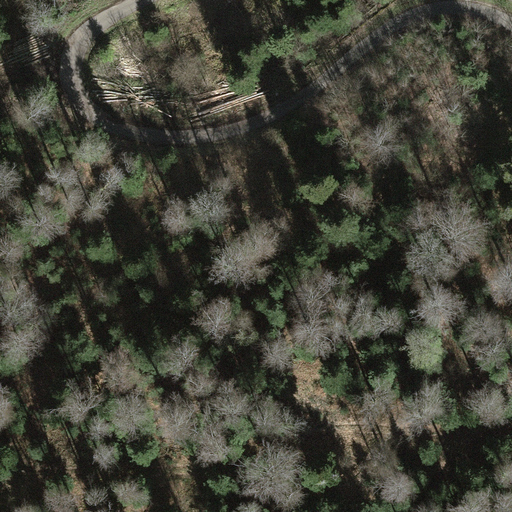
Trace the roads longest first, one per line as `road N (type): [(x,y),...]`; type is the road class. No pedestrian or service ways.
road 1 (track): [(511,20),(486,7),(422,9),(274,117),(179,138),(103,123),(83,107),(73,82),(74,53),(93,26),(136,0)]
road 2 (track): [(410,511),(511,428)]
